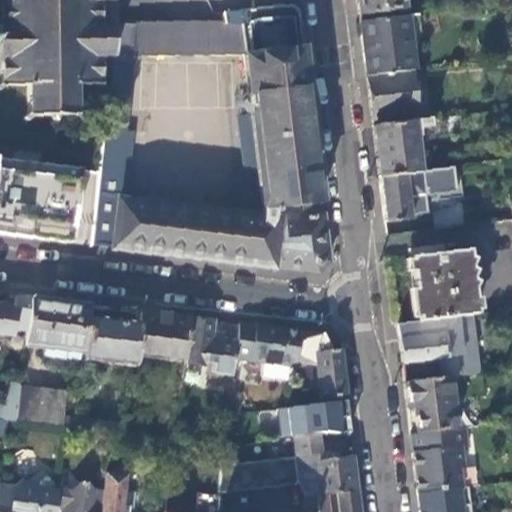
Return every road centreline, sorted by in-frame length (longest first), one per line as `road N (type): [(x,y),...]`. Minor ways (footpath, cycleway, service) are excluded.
road 1 (residential): [(360,312),(0,265)]
road 2 (residential): [(360,312),(323,0)]
road 3 (residential): [(385,511),(360,312)]
